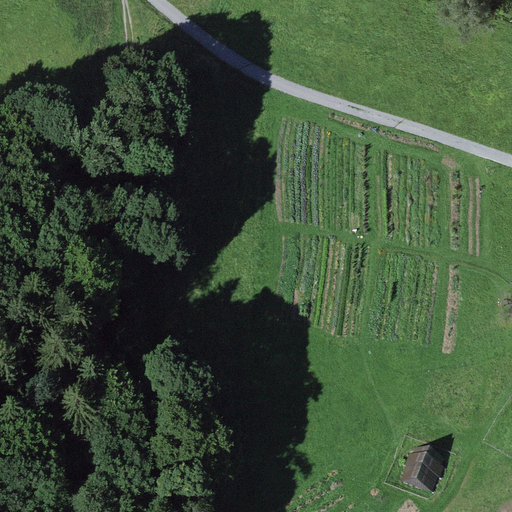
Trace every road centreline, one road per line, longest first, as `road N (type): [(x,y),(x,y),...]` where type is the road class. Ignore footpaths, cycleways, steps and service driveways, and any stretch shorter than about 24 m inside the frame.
road 1 (track): [(137,511),(149,162),(129,0)]
road 2 (track): [(511,163),(248,70),(156,0)]
